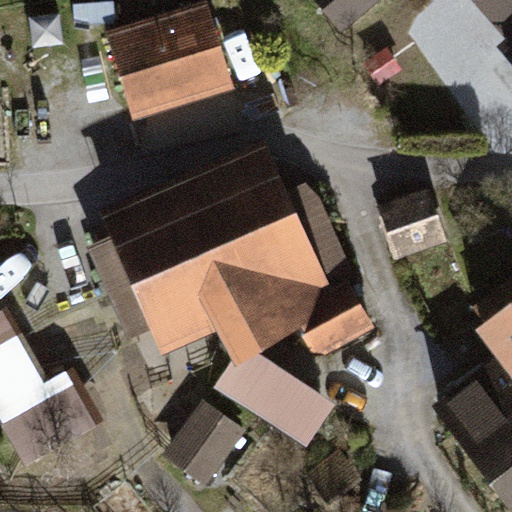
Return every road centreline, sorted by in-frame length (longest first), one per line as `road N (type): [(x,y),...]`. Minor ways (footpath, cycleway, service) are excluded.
road 1 (track): [(461,511),(413,447),(405,358),(346,164)]
road 2 (track): [(346,164),(251,149),(0,189)]
road 3 (track): [(346,164),(429,175),(511,173)]
road 4 (unknown): [(511,172),(449,34)]
